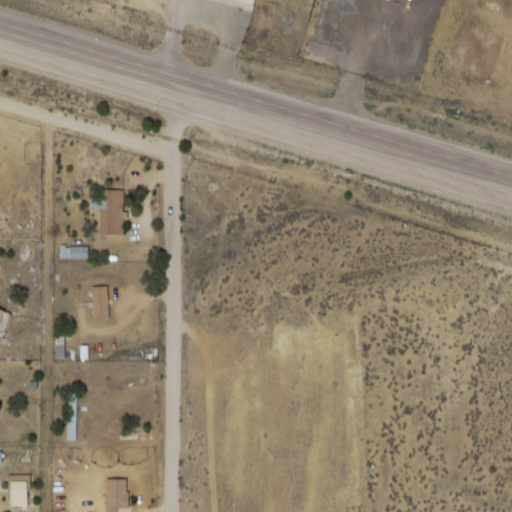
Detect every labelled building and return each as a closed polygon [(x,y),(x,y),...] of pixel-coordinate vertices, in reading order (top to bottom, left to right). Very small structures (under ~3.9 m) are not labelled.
[(124,236),(125,193),(92,193),(92,208),(101,208),(100,235),(124,236)] [(70,248),(70,258),(88,258),(88,248),(70,248)] [(94,319),(109,318),(108,286),(92,286),(94,319)] [(68,441),(77,441),(77,392),(68,392),(68,441)] [(9,508),(33,508),(33,475),(9,475),(9,508)] [(94,481),(94,511),(128,511),(128,481),(94,481)]
